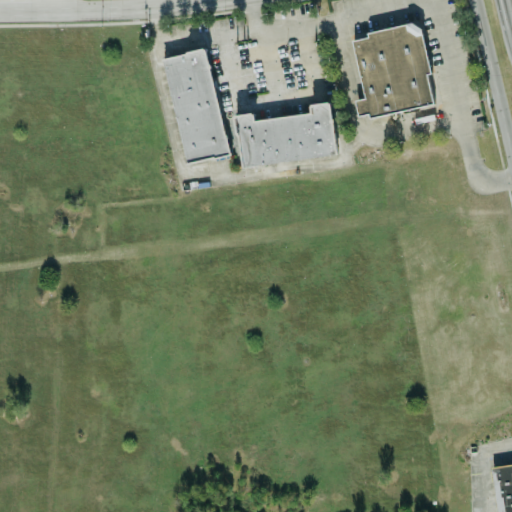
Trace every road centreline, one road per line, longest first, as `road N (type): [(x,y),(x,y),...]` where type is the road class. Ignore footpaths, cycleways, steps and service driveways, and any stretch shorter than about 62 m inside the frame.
road 1 (secondary): [(0,12),(225,0)]
road 2 (secondary): [(472,0),(511,166)]
